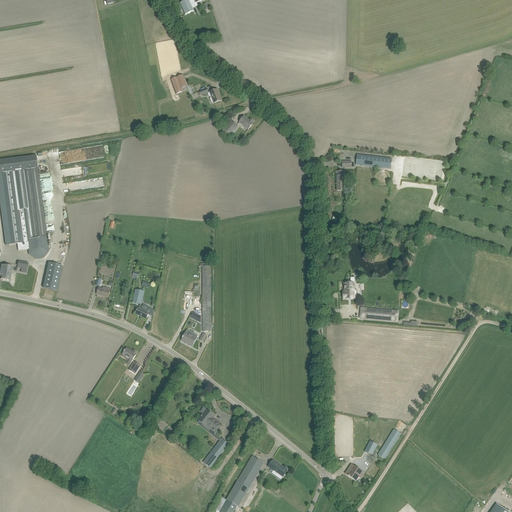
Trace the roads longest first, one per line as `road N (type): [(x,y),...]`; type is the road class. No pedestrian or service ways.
road 1 (unclassified): [(326,476),(308,156),(289,130),(187,44),(162,0)]
road 2 (unclassified): [(326,476),(139,332),(0,293)]
road 3 (track): [(511,327),(480,320),(357,511)]
road 4 (track): [(0,154),(167,126),(250,98)]
